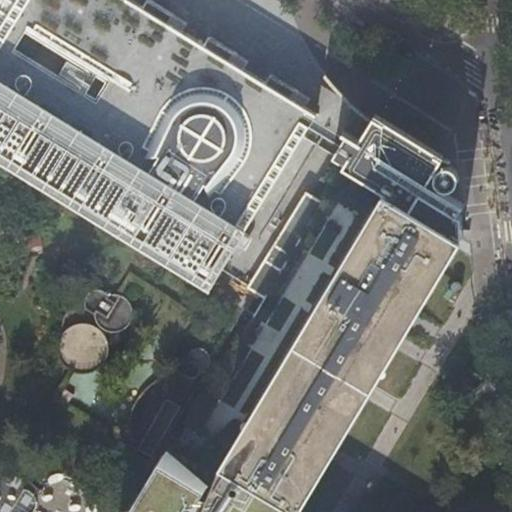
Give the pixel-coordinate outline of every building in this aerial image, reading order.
[(0,0),(0,134),(159,231),(152,242),(155,244),(162,233),(224,270),(240,243),(246,233),(318,114),(311,110),(306,107),(311,98),(282,81),(273,76),(268,84),(247,71),(252,62),(224,45),(211,38),(206,47),(180,30),(185,23),(176,17),(149,1),(144,9),(130,0),(0,0)] [(434,167),(440,157),(426,150),(411,144),(401,139),(387,130),(371,119),(358,139),(345,162),(342,169),(460,239),(462,238),(462,212),(457,210),(460,204),(463,202),(457,198),(438,187),(439,185),(441,186),(444,187),(447,187),(451,186),(454,184),(456,181),(457,177),(457,173),(456,170),(454,166),(449,164),(444,163),(440,165),(435,169),(434,167)] [(345,162),(358,139),(344,131),(343,132),(346,134),(334,155),(345,162)] [(460,239),(342,169),(321,201),(264,297),(179,438),(220,464),(297,511),(314,482),(336,446),(342,436),(363,401),(365,398),(375,381),(387,361),(395,348),(402,337),(423,301),(434,284),(444,267),(453,251),(460,239)] [(321,201),(305,191),(247,287),(264,297),(321,201)] [(27,236),(29,247),(43,244),(41,233),(27,236)] [(256,239),(246,233),(240,243),(250,249),(256,239)] [(62,325),(62,334),(61,336),(58,345),(59,355),(64,364),(72,370),(81,373),(91,371),(100,367),(104,363),(111,361),(118,357),(123,353),(127,346),(130,340),(131,334),(132,328),(130,323),(133,315),(133,306),(129,298),(121,293),(113,292),(108,294),(106,290),(102,288),(96,288),(91,290),(88,293),(87,297),(80,299),(75,301),(70,305),(67,310),(64,315),(63,319),(62,325)] [(150,460),(156,458),(211,365),(211,360),(210,355),(207,350),(203,347),(196,347),(190,351),(187,358),(189,361),(187,364),(186,366),(186,371),(177,373),(167,375),(158,378),(150,384),(144,390),(137,400),(131,413),(130,424),(131,435),(134,445),(140,455),(144,459),(150,460)] [(226,511),(159,473),(171,453),(167,449),(129,511),(226,511)] [(296,511),(297,511),(220,464),(207,494),(200,493),(205,486),(192,479),(171,453),(159,473),(226,511),(296,511)] [(0,511),(96,511),(103,502),(61,476),(47,497),(4,471),(0,477),(0,511)]
